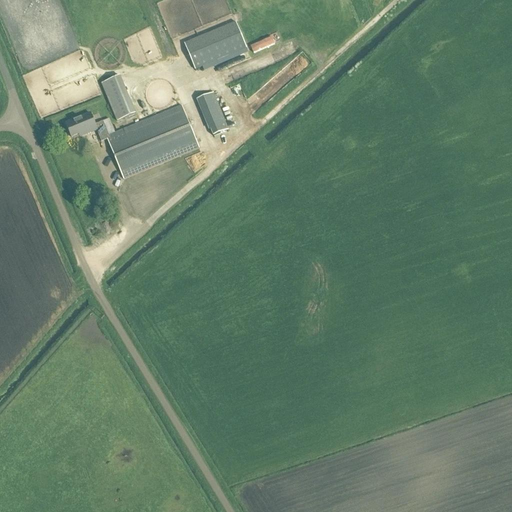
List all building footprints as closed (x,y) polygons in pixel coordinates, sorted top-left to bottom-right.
[(184,45),(195,72),(247,50),(235,23),(184,45)] [(102,86),(117,124),(135,117),(120,79),(102,86)] [(145,110),(154,106),(148,93),(139,97),(145,110)] [(214,94),(198,101),(213,138),(229,131),(214,94)] [(199,150),(182,108),(110,138),(104,124),(95,128),(90,116),(66,126),(72,139),(86,134),(87,136),(97,132),(102,143),(108,141),(124,181),(199,150)] [(110,120),(104,123),(109,136),(115,134),(110,120)]
